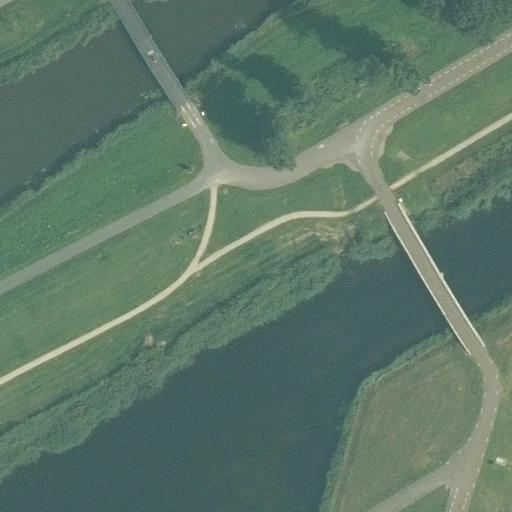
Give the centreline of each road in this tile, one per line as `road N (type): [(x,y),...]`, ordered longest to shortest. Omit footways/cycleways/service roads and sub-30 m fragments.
road 1 (unclassified): [(457,511),(490,399),(488,379),(351,141)]
road 2 (unclassified): [(351,141),(511,42)]
road 3 (unclassified): [(217,161),(256,182),(281,178),(351,141)]
